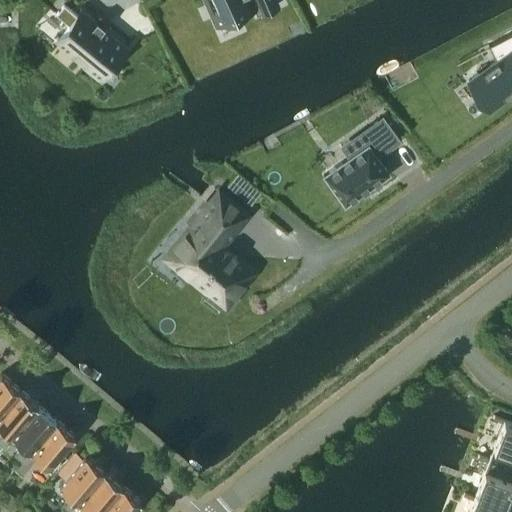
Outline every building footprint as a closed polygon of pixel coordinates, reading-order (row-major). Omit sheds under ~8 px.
[(206,0),(217,24),(254,7),(257,14),(277,5),(275,0),(206,0)] [(129,47),(83,10),(79,15),(66,5),(58,15),(71,25),(59,40),(89,64),(94,57),(111,70),(129,47)] [(496,58),(468,78),(489,108),(511,91),(511,31),(488,44),(496,58)] [(367,141),(322,173),(345,204),(389,173),(374,151),(382,145),(383,147),(398,137),(381,114),(367,124),(376,137),(368,143),(367,141)] [(222,244),(247,213),(219,190),(190,226),(166,256),(172,261),(212,293),(209,296),(226,310),(237,296),(234,293),(253,270),(222,244)] [(0,371),(0,409),(19,387),(0,371)] [(0,442),(3,445),(12,434),(38,403),(19,387),(0,409),(0,423),(4,427),(0,432),(0,442)] [(14,454),(21,460),(56,418),(38,403),(12,434),(23,443),(14,454)] [(38,456),(49,465),(75,434),(56,418),(21,460),(15,467),(23,474),(38,456)] [(511,420),(506,419),(491,458),(511,465),(511,420)] [(79,500),(81,497),(104,469),(85,453),(59,484),(71,493),(61,504),(69,511),(79,500)] [(511,465),(491,458),(477,496),(504,507),(511,487),(511,465)] [(104,469),(81,497),(79,500),(93,511),(98,511),(122,484),(104,469)] [(122,484),(98,511),(131,511),(141,500),(122,484)] [(9,491),(2,500),(12,507),(19,499),(9,491)] [(477,496),(470,511),(502,511),(503,511),(504,507),(477,496)]
